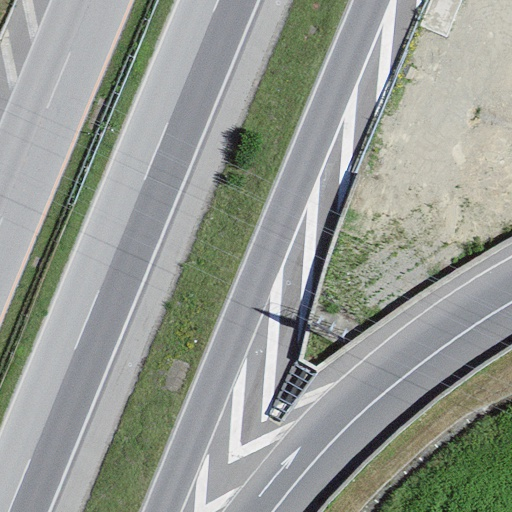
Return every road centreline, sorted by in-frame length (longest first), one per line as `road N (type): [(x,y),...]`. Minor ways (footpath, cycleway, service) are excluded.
road 1 (motorway): [(6,511),(216,0)]
road 2 (motorway): [(170,511),(377,0)]
road 3 (motorway): [(245,511),(362,382),(511,278)]
road 4 (motorway): [(88,0),(0,218)]
